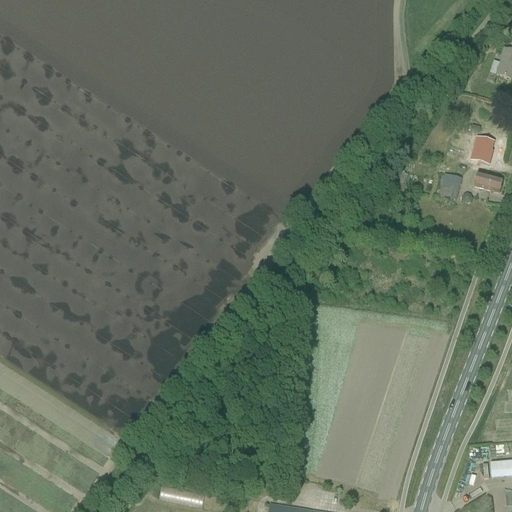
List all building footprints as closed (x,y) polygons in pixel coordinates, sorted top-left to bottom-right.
[(496,77),(511,82),(511,81),(511,46),(510,53),(505,51),(500,64),(493,62),(488,75),(496,77)] [(482,131),(472,128),(470,134),(480,136),(482,131)] [(479,156),(490,159),(492,152),(491,152),(493,143),(475,139),(473,148),(480,150),(479,156)] [(396,192),(403,194),(407,176),(400,174),(396,192)] [(472,188),(489,193),(499,195),(502,182),(492,179),(476,175),(472,188)] [(460,180),(443,176),(438,197),(455,201),(460,180)] [(490,479),(511,477),(511,462),(489,465),(490,479)] [(199,507),(200,499),(173,495),(172,504),(199,507)]
